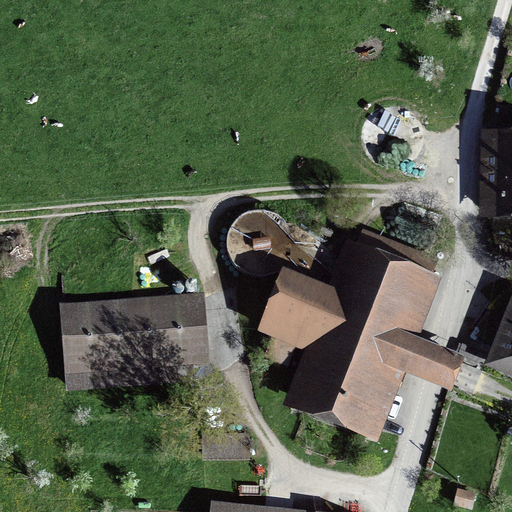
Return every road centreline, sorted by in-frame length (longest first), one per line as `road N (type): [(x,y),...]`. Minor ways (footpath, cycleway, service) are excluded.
road 1 (track): [(499,0),(461,128),(463,276)]
road 2 (residential): [(463,276),(398,511)]
